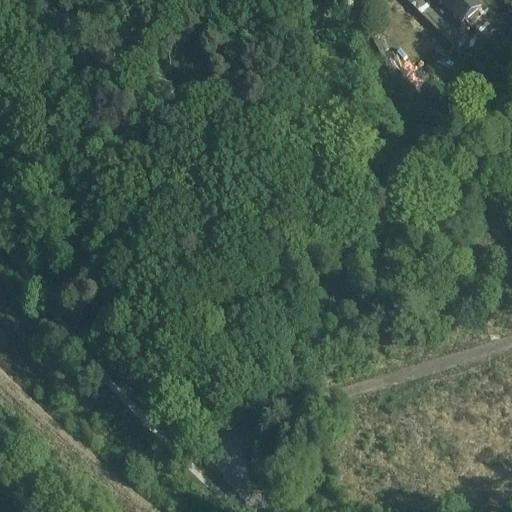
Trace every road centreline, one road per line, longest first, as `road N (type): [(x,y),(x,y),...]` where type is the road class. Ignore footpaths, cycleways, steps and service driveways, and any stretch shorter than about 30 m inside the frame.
road 1 (secondary): [(210,440),(0,128)]
road 2 (unclassified): [(210,440),(511,342)]
